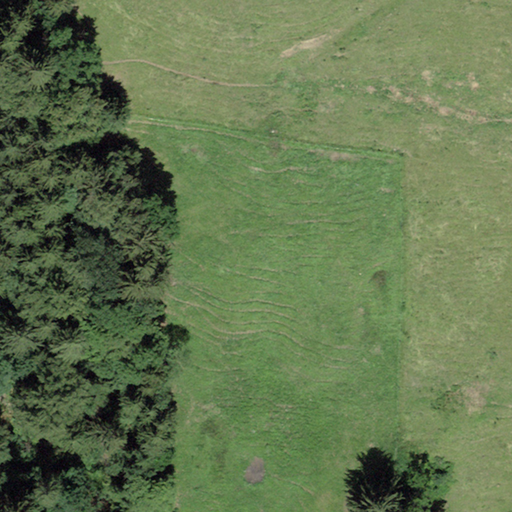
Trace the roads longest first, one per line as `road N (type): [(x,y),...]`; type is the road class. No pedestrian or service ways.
road 1 (track): [(290,79),(511,121)]
road 2 (track): [(399,0),(290,79)]
